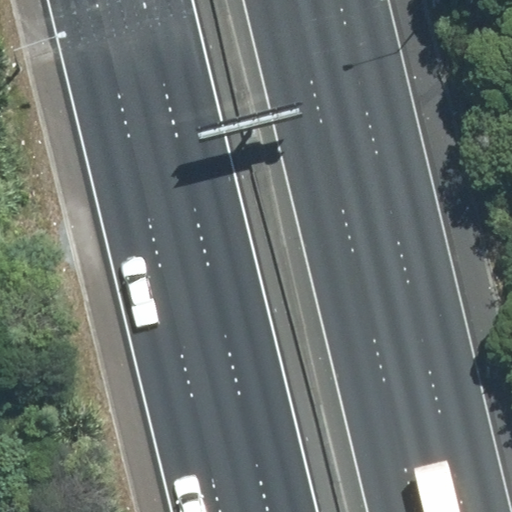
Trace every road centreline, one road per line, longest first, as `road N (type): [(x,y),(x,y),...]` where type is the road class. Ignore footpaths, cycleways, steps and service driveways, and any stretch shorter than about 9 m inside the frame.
road 1 (motorway): [(289,0),(414,511)]
road 2 (motorway): [(272,511),(148,0)]
